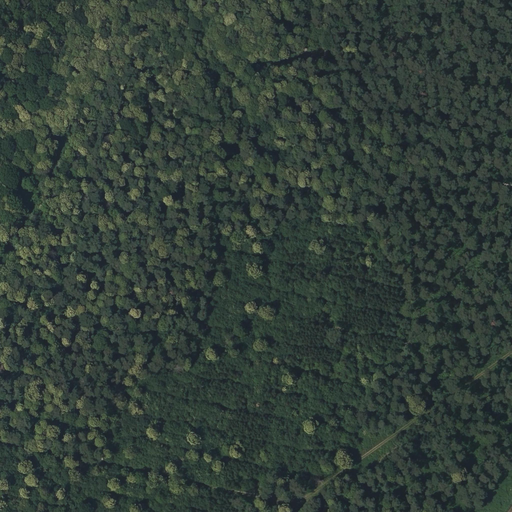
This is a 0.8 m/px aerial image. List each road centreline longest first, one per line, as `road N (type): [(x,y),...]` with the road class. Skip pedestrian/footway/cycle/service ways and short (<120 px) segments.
road 1 (track): [(511,177),(92,85),(0,272)]
road 2 (track): [(511,356),(293,505)]
